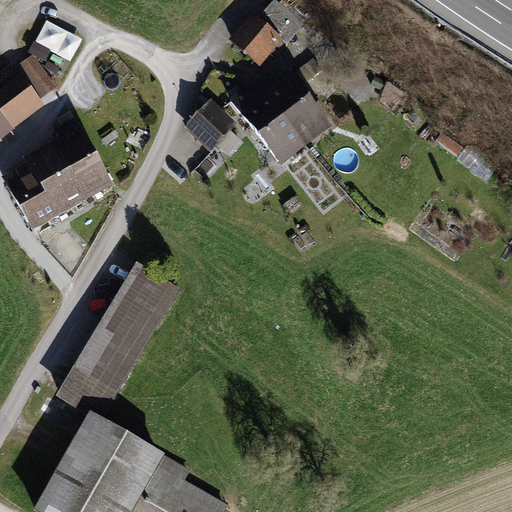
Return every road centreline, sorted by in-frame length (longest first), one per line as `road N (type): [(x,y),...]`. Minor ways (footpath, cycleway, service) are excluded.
road 1 (residential): [(0,429),(197,76)]
road 2 (track): [(0,172),(61,100),(100,31)]
road 3 (track): [(76,298),(0,194)]
